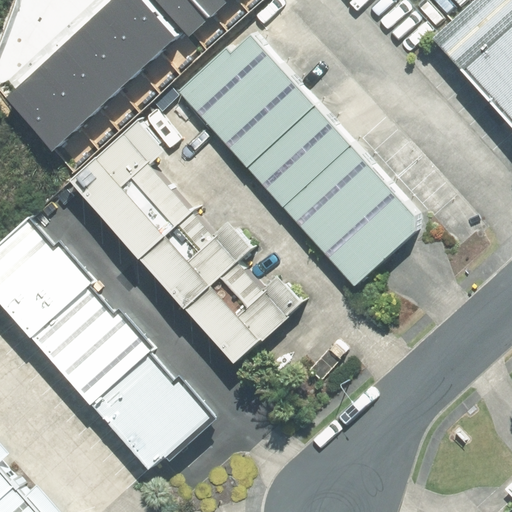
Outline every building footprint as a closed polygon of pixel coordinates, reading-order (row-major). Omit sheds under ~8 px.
[(52,151),(176,37),(140,0),(110,0),(4,99),(52,151)] [(230,0),(159,0),(192,35),(230,0)] [(511,0),(489,0),(440,44),(501,110),(487,123),(504,141),(511,133),(511,0)] [(182,81),(359,274),(422,217),(418,198),(255,19),(234,38),(232,35),(182,81)] [(153,149),(154,151),(168,139),(141,108),(101,145),(100,143),(75,166),(240,346),(263,324),(267,328),(294,304),(292,301),(306,289),(282,263),(267,278),(240,249),(255,234),(233,209),(217,224),(151,151),(153,149)] [(0,233),(0,284),(154,453),(169,440),(174,445),(221,402),(183,360),(177,366),(151,337),(157,331),(122,294),(117,299),(91,270),(97,265),(63,228),(56,233),(31,206),(0,233)] [(52,511),(65,501),(38,472),(26,484),(0,455),(0,451),(12,441),(0,428),(0,511),(52,511)]
